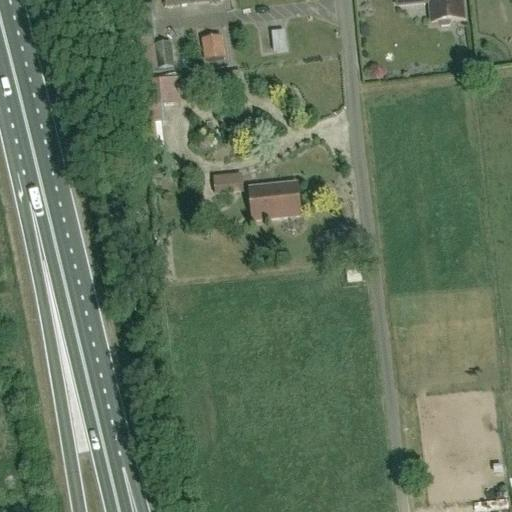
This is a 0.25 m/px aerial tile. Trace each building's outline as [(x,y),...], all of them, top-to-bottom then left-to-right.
[(165,0),(167,8),(210,3),(210,6),(220,4),(219,2),(223,1),(222,0),(165,0)] [(438,24),(441,29),(450,28),(452,23),(464,22),(461,0),(396,0),(397,8),(430,5),(432,25),(438,24)] [(142,73),(158,72),(174,70),(171,45),(155,47),(154,39),(151,7),(131,10),(135,42),(139,41),(142,73)] [(220,39),(203,41),(207,63),(224,60),(220,39)] [(142,111),(160,110),(159,82),(140,83),(142,111)] [(211,196),(217,196),(242,193),(241,181),(210,185),(208,187),(209,194),(211,196)] [(297,186),(250,191),(253,223),(301,218),(297,186)] [(348,284),(362,282),(361,272),(347,274),(348,284)] [(447,400),(447,414),(459,413),(458,400),(447,400)]
